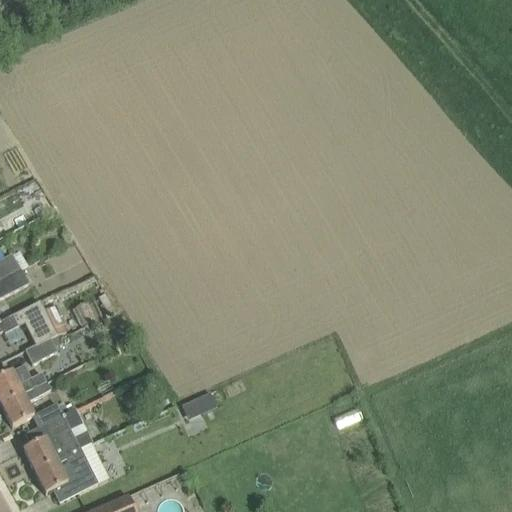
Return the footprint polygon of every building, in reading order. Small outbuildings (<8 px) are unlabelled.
[(0,282),(28,269),(19,254),(11,258),(0,263),(0,282)] [(28,269),(0,282),(0,300),(29,286),(21,274),(28,269)] [(25,353),(25,354),(50,342),(61,337),(67,333),(54,308),(44,313),(42,310),(42,309),(40,305),(0,325),(0,335),(4,334),(5,336),(24,327),(35,348),(25,353)] [(96,325),(87,305),(73,311),(82,331),(96,325)] [(50,342),(54,349),(65,344),(61,337),(50,342)] [(54,349),(50,342),(25,354),(32,368),(57,355),(54,349)] [(0,406),(0,407),(20,397),(46,385),(41,377),(31,382),(24,368),(0,380),(0,406)] [(11,430),(20,425),(33,419),(26,405),(50,394),(46,385),(20,397),(0,407),(11,430)] [(195,402),(197,405),(200,413),(211,408),(208,400),(206,397),(195,402)] [(169,407),(165,401),(157,405),(161,412),(169,407)] [(36,418),(42,429),(74,413),(70,406),(66,408),(64,404),(36,418)] [(23,453),(34,475),(91,446),(89,442),(77,448),(68,430),(79,424),(74,413),(42,429),(48,440),(23,453)] [(45,497),(54,493),(71,484),(77,497),(108,481),(102,469),(90,475),(83,462),(96,455),(91,446),(34,475),(44,496),(45,497)] [(133,511),(128,498),(95,511),(133,511)]
